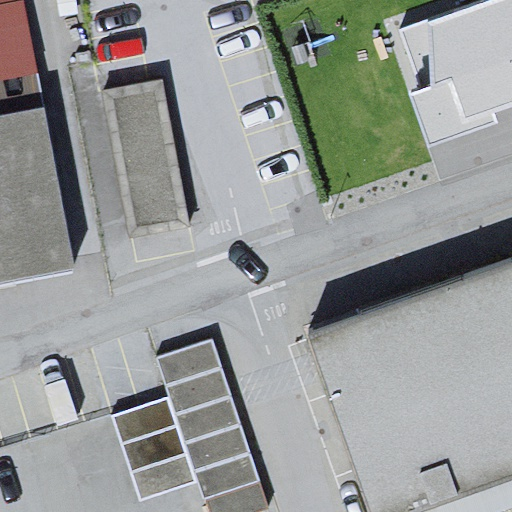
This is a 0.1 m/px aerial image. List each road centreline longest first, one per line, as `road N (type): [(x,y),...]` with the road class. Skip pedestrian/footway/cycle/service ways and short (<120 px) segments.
road 1 (residential): [(243,291),(511,189)]
road 2 (residential): [(0,373),(243,291)]
road 3 (residential): [(243,291),(322,511)]
